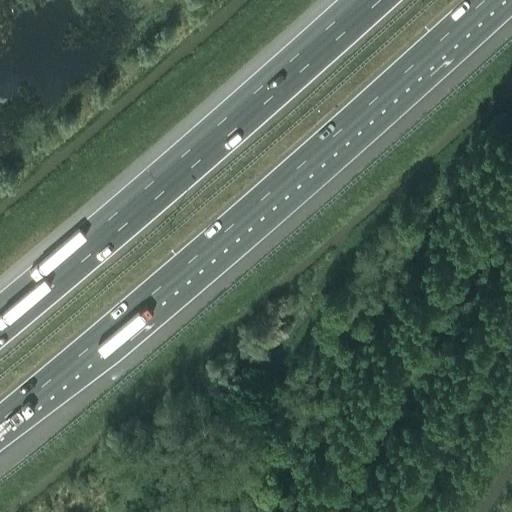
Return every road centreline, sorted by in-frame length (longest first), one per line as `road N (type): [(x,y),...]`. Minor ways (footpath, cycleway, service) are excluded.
road 1 (motorway): [(0,426),(284,189),(493,0)]
road 2 (motorway): [(368,0),(0,318)]
